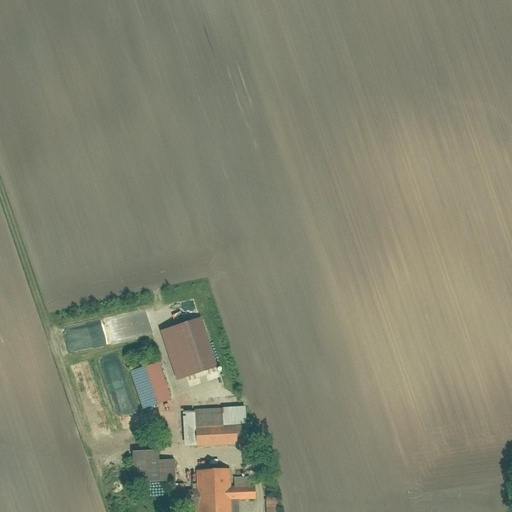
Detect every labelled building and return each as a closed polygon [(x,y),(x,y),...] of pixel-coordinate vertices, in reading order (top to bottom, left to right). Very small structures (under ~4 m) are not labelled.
[(203,319),(164,332),(180,379),(219,366),(203,319)] [(90,346),(115,342),(112,323),(90,326),(91,330),(72,333),(74,350),(88,348),(86,335),(92,334),(93,341),(90,342),(90,346)] [(160,366),(131,375),(142,412),(171,403),(160,366)] [(224,428),(197,429),(196,414),(182,415),(183,449),(237,446),(236,429),(249,428),(248,407),(223,408),(224,428)] [(159,453),(135,453),(135,482),(177,482),(177,461),(159,461),(159,453)] [(234,471),(195,472),(196,511),(234,511),(234,504),(253,503),(252,483),(235,483),(234,471)] [(268,511),(278,511),(279,495),(269,495),(268,511)]
